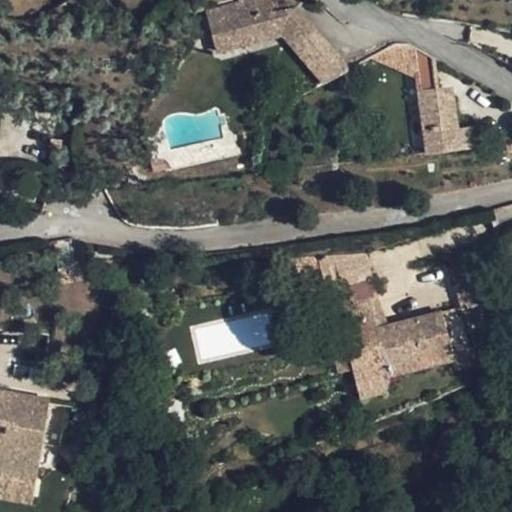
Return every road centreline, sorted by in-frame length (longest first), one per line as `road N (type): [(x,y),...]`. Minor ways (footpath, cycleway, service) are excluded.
road 1 (residential): [(511,195),(230,237),(60,224),(0,233)]
road 2 (residential): [(343,0),(511,90)]
